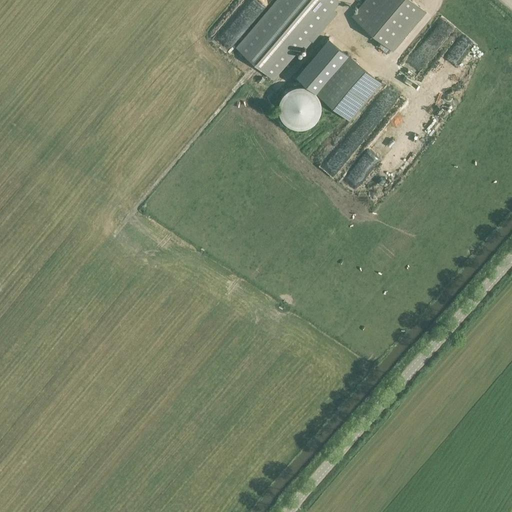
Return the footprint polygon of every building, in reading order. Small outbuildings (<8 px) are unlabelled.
[(340,1),(338,0),(277,0),(237,48),(273,79),(302,45),(307,48),(338,12),(333,9),(340,1)] [(365,0),(352,16),(385,44),(392,50),(426,11),(412,0),(365,0)] [(400,55),(404,50),(399,45),(395,50),(400,55)] [(352,119),(385,80),(347,49),(314,88),(352,119)] [(321,111),(321,107),(321,104),(320,100),(318,97),(316,94),(313,91),(310,89),(307,87),(303,86),(300,86),(296,86),(292,87),(289,89),(286,91),(283,94),(281,97),(280,100),(279,104),(278,107),(279,111),(280,115),(281,118),(283,121),(286,124),(289,126),(292,127),(296,128),(300,129),(303,128),(307,127),(310,126),(313,124),(316,121),(318,118),(320,115),(321,111)]
